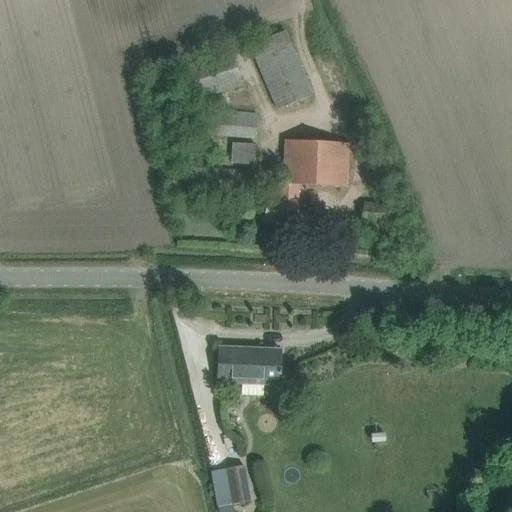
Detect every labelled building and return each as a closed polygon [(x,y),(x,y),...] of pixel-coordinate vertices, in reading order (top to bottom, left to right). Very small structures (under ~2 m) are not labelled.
[(278,111),(313,96),(288,31),(252,46),(278,111)] [(190,67),(199,100),(243,88),(235,53),(190,67)] [(255,140),(257,115),(217,112),(215,137),(255,140)] [(270,139),(270,157),(279,157),(279,139),(270,139)] [(347,187),(349,143),(286,140),(283,183),(278,183),(277,201),(265,201),(264,223),(297,225),(298,185),(347,187)] [(255,165),(256,145),(232,143),(231,164),(255,165)] [(252,195),(253,171),(173,166),(172,190),(252,195)] [(389,224),(390,206),(364,204),(363,222),(389,224)] [(279,370),(280,358),(264,357),(265,349),(219,347),(217,383),(279,386),(280,370),(279,370)] [(218,508),(251,502),(245,466),(212,471),(218,508)]
